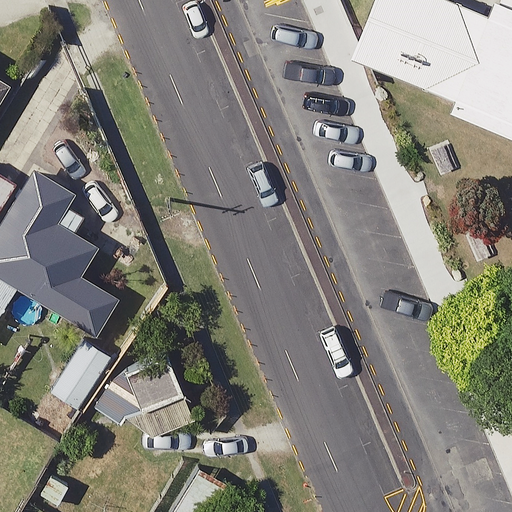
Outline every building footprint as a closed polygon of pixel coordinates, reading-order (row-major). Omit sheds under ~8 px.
[(361,0),(334,0),(306,69),(415,114),(407,133),(511,176),(511,20),(461,0),(439,0),(428,27),(361,0)] [(0,114),(17,85),(0,74),(0,114)] [(80,200),(40,175),(0,236),(0,327),(26,288),(101,336),(123,302),(85,278),(103,250),(64,226),(80,200)] [(118,358),(92,340),(57,391),(83,409),(118,358)] [(88,468),(108,437),(79,418),(59,449),(88,468)] [(253,511),(262,499),(210,466),(182,511),(253,511)]
